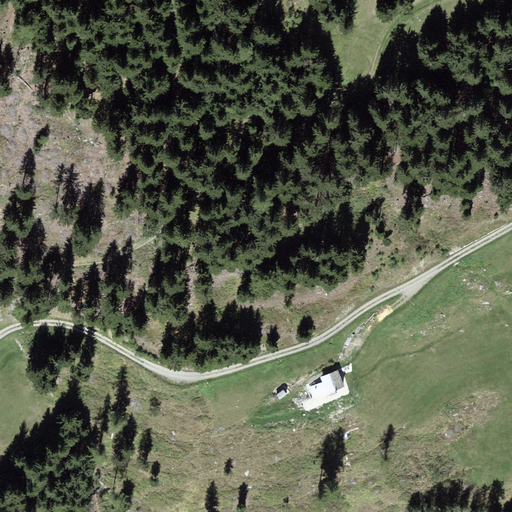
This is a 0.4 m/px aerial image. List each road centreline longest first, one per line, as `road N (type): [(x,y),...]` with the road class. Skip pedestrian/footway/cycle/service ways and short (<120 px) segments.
road 1 (track): [(511,226),(325,337),(210,373),(174,371),(55,324),(0,335)]
road 2 (track): [(430,0),(390,30),(371,80),(328,99),(268,156),(198,198),(150,240),(93,262),(0,278)]
